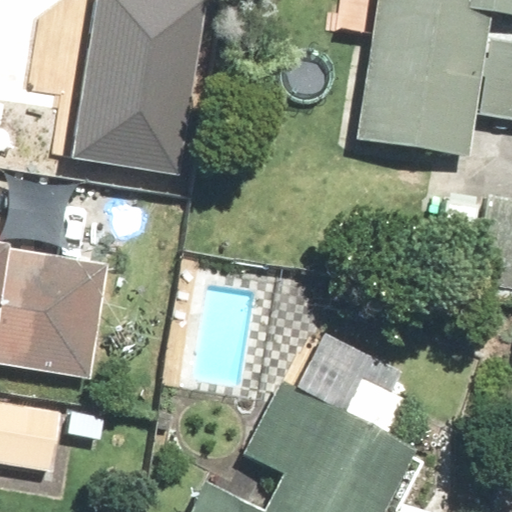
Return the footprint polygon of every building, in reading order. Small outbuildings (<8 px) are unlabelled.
[(201,0),(100,0),(85,95),(183,111),(201,0)] [(511,0),(367,0),(347,145),(461,161),(467,118),(511,125),(511,46),(480,42),(484,17),(511,21),(511,0)] [(511,204),(478,199),(463,285),(511,293),(511,204)] [(0,371),(82,385),(100,269),(0,252),(0,371)] [(407,511),(392,508),(390,511),(376,511),(407,453),(377,437),(395,403),(381,396),(391,378),(316,339),(288,391),(273,383),(234,457),(272,477),(253,511),(250,511),(197,484),(182,511),(407,511)] [(0,468),(43,475),(52,413),(0,405),(0,468)]
